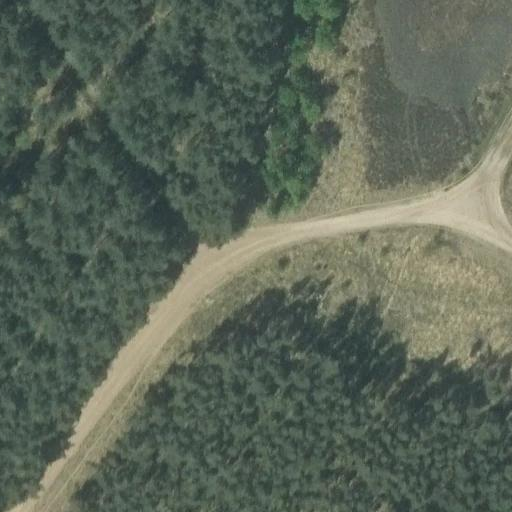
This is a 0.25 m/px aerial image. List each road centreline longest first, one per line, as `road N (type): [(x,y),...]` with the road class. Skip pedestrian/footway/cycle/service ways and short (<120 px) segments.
road 1 (track): [(218,255),(408,214),(484,180),(511,119)]
road 2 (track): [(24,511),(218,255)]
